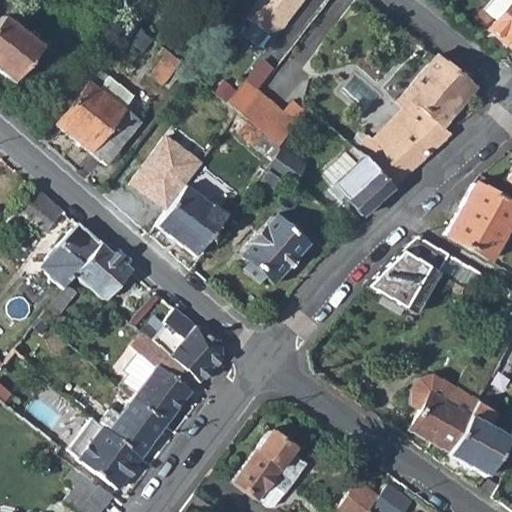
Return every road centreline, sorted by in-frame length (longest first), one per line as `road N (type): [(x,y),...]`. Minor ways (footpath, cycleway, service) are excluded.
road 1 (residential): [(262,359),(416,192),(511,113)]
road 2 (residential): [(0,135),(262,359)]
road 3 (residential): [(472,511),(262,359)]
road 4 (residential): [(142,511),(262,359)]
road 5 (residential): [(394,0),(511,97)]
